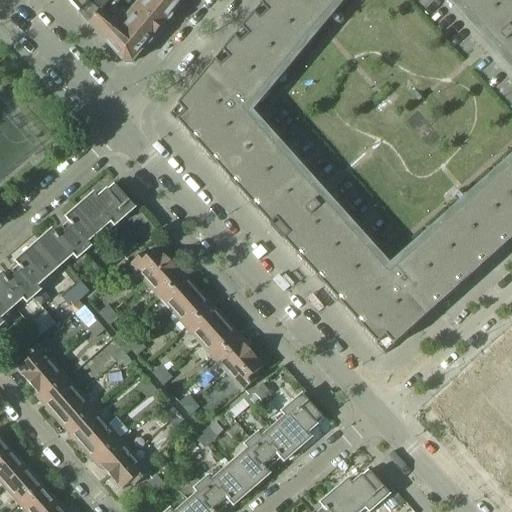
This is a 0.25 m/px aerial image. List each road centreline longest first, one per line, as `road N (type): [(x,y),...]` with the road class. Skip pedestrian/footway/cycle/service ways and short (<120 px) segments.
road 1 (residential): [(378,416),(117,127)]
road 2 (residential): [(378,416),(511,291)]
road 3 (residential): [(0,386),(113,511)]
road 4 (residential): [(117,127),(8,0)]
road 5 (residential): [(224,0),(117,127)]
road 6 (residential): [(117,127),(0,234)]
road 7 (residential): [(267,511),(378,416)]
road 8 (residential): [(464,511),(378,416)]
